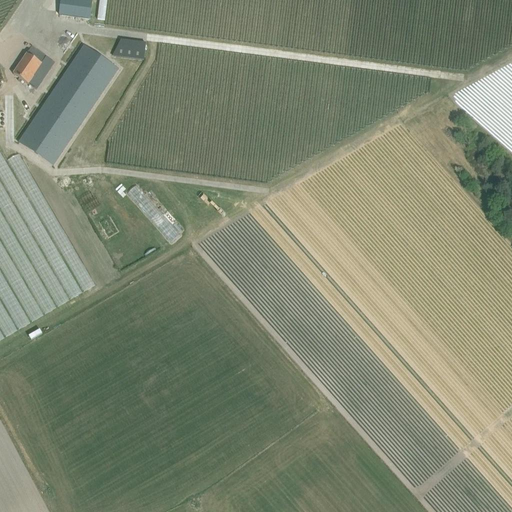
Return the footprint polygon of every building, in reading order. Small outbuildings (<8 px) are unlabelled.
[(90,20),(92,1),(83,0),(60,0),(59,16),(90,20)] [(92,35),(91,42),(111,44),(112,37),(92,35)] [(124,60),(152,64),(154,46),(127,43),(124,60)] [(84,47),(19,143),(50,164),(115,68),(84,47)] [(63,68),(56,60),(54,62),(42,49),(37,54),(51,71),(50,72),(54,76),(63,68)] [(13,75),(19,79),(18,81),(21,83),(22,81),(28,85),(42,65),(27,55),(13,75)] [(138,82),(142,74),(123,63),(118,71),(138,82)] [(129,97),(133,89),(113,77),(109,85),(129,97)] [(102,94),(99,101),(121,110),(124,102),(102,94)] [(95,106),(90,113),(111,127),(115,120),(95,106)] [(79,128),(96,137),(101,130),(83,120),(79,128)] [(0,155),(9,179),(13,174),(0,140),(0,155)] [(140,210),(144,206),(178,245),(187,237),(144,186),(135,194),(138,197),(133,202),(140,210)] [(27,293),(29,298),(33,297),(38,320),(49,317),(45,297),(37,299),(35,291),(27,293)] [(12,334),(35,326),(25,295),(14,299),(20,317),(13,320),(9,307),(3,309),(12,334)] [(48,336),(56,334),(54,327),(47,328),(48,336)] [(0,330),(0,340),(9,339),(7,329),(0,330)]
